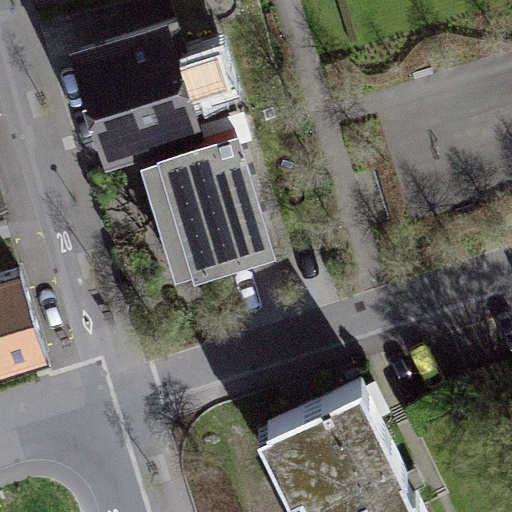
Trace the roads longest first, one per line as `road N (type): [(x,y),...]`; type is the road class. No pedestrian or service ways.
road 1 (residential): [(511,272),(100,404)]
road 2 (residential): [(100,404),(103,341),(0,8)]
road 3 (unknown): [(378,314),(283,0)]
